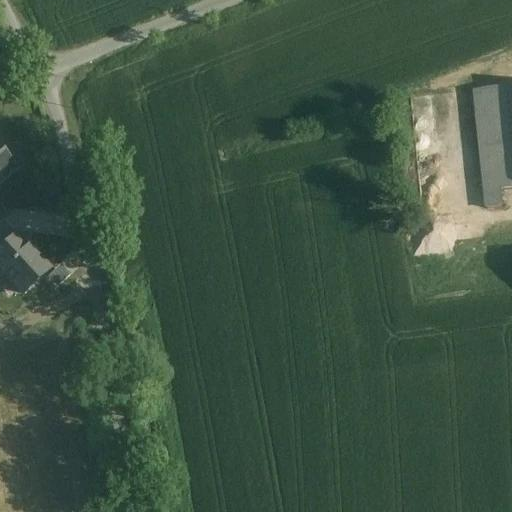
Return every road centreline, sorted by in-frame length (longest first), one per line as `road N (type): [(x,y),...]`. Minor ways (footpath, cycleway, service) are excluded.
road 1 (unclassified): [(40,77),(60,135),(132,511)]
road 2 (unclassified): [(40,77),(227,0)]
